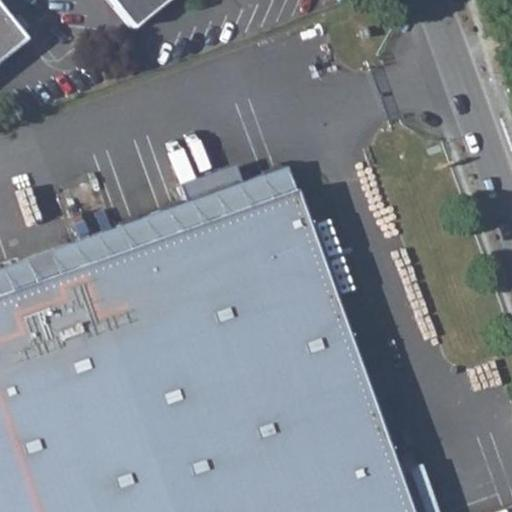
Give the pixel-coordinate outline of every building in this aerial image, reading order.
[(106,0),(129,28),(163,0),(106,0)] [(0,55),(21,39),(0,12),(0,55)] [(0,266),(0,292),(291,189),(282,166),(0,266)] [(291,189),(0,292),(0,511),(406,511),(392,472),(291,189)] [(392,472),(406,511),(433,511),(416,463),(392,472)]
